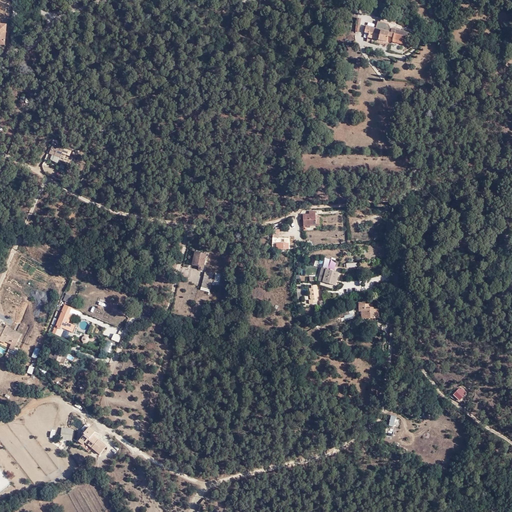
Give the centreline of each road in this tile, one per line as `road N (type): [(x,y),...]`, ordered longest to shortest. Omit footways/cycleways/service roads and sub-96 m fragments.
road 1 (residential): [(0,154),(88,197),(185,222),(237,224),(294,205),(350,205),(403,192)]
road 2 (unclassified): [(383,408),(403,192)]
road 3 (unclassified): [(403,192),(438,91),(452,0)]
road 4 (unknown): [(387,330),(462,407),(511,442)]
